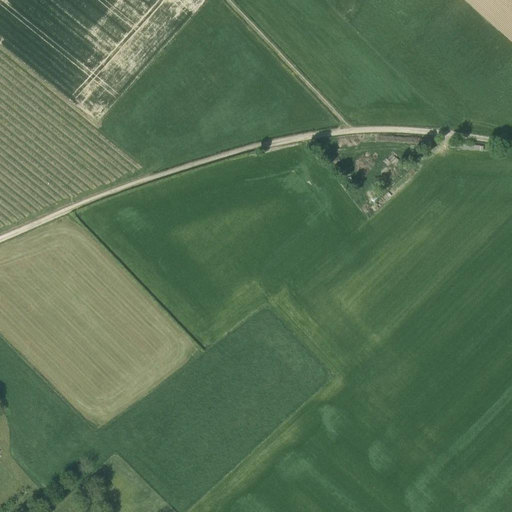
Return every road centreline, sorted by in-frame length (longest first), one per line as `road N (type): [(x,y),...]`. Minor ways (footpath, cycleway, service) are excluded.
road 1 (track): [(348,126),(175,169),(0,238)]
road 2 (track): [(348,126),(228,0)]
road 3 (track): [(511,141),(348,126)]
